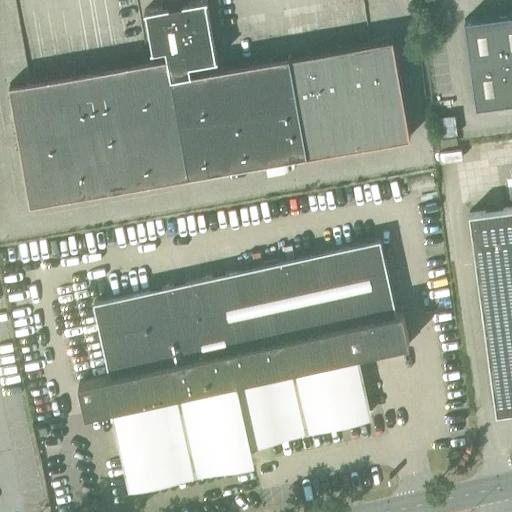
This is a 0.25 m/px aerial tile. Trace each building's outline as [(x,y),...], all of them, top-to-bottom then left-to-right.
[(155,0),(156,1),(161,0),(167,0),(169,6),(144,10),(144,12),(146,11),(152,49),(151,49),(151,51),(166,48),(167,57),(9,85),(30,204),(189,176),(410,137),(392,38),(191,73),(190,64),(217,59),(217,58),(216,58),(206,1),(207,1),(206,0),(201,0),(182,3),(181,0),(155,0)] [(502,59),(511,57),(511,13),(496,15),(502,59)] [(470,63),(502,59),(496,15),(464,20),(470,63)] [(508,103),(511,101),(511,57),(502,59),(508,103)] [(508,103),(502,59),(470,63),(476,107),(508,103)] [(511,205),(469,212),(496,412),(511,409),(511,205)] [(404,349),(403,344),(409,343),(402,311),(396,313),(380,238),(93,301),(110,376),(78,383),(85,414),(116,407),(133,482),(252,455),(249,440),(366,414),(353,355),(368,352),(369,357),(404,349)]
